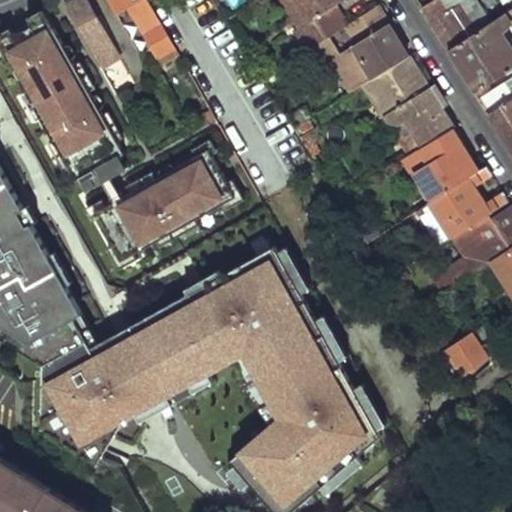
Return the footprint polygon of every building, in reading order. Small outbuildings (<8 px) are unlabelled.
[(98,58),(115,87),(120,96),(132,89),(127,80),(129,79),(118,58),(123,56),(89,0),(79,0),(69,6),(77,21),(98,58)] [(111,0),(121,17),(132,12),(163,67),(182,56),(150,0),(111,0)] [(336,0),(294,0),(304,13),(290,22),(297,31),(320,15),(335,6),(339,4),(336,0)] [(438,0),(424,9),(448,48),(491,20),(478,0),(438,0)] [(397,35),(379,5),(348,24),(360,41),(342,52),(332,35),(316,45),(330,68),(334,64),(339,71),(397,35)] [(335,6),(320,15),(325,23),(332,35),(348,24),(335,6)] [(127,155),(105,113),(90,109),(94,95),(77,64),(63,60),(67,45),(48,10),(35,18),(39,25),(18,37),(13,29),(0,36),(0,37),(30,92),(25,95),(39,121),(44,118),(57,141),(51,144),(66,171),(71,168),(85,193),(129,169),(122,158),(127,155)] [(320,15),(297,31),(303,39),(325,23),(320,15)] [(303,39),(310,49),(316,45),(332,35),(325,23),(303,39)] [(451,52),(477,94),(511,71),(511,55),(494,26),(451,52)] [(410,56),(397,35),(339,71),(352,92),(365,84),(410,56)] [(410,56),(365,84),(387,118),(389,117),(402,110),(408,119),(425,146),(455,126),(443,108),(445,103),(445,96),(439,93),(436,93),(410,56)] [(511,149),(511,81),(481,101),(511,149)] [(295,115),(301,125),(309,119),(303,109),(295,115)] [(407,120),(408,119),(402,110),(389,117),(392,121),(407,120)] [(198,126),(201,132),(220,125),(216,116),(198,126)] [(407,120),(403,139),(412,154),(425,146),(408,119),(407,120)] [(482,169),(455,126),(425,146),(412,154),(421,167),(414,172),(433,201),(482,169)] [(309,133),(303,137),(314,155),(320,150),(309,133)] [(252,488),(272,511),(299,511),(323,492),(329,500),(368,468),(361,460),(385,441),(382,435),(391,430),(368,389),(359,393),(344,367),(353,362),(330,320),(321,325),(307,298),(315,293),(292,252),(284,256),(280,251),(226,280),(223,276),(191,293),(194,298),(104,346),(71,288),(76,285),(59,256),(54,259),(36,227),(41,224),(32,207),(26,210),(0,162),(0,155),(1,154),(0,151),(0,339),(43,367),(41,435),(98,473),(112,453),(125,426),(137,420),(142,428),(215,387),(210,378),(236,364),(246,392),(273,430),(233,466),(237,471),(229,477),(244,494),(252,488)] [(114,209),(99,217),(117,251),(112,254),(123,274),(142,264),(139,258),(161,246),(164,252),(204,230),(201,225),(228,210),(231,215),(249,205),(238,184),(232,188),(214,154),(182,171),(178,186),(164,181),(132,199),(128,213),(114,209)] [(412,154),(400,161),(428,204),(433,201),(414,172),(421,167),(412,154)] [(511,200),(505,191),(485,202),(475,187),(495,174),(489,165),(482,169),(433,201),(428,204),(419,210),(441,244),(451,237),(491,213),(511,200)] [(511,207),(495,219),(491,213),(451,237),(464,257),(451,266),(459,282),(494,259),(511,247),(511,207)] [(511,247),(494,259),(511,286),(511,247)] [(389,277),(398,271),(391,260),(382,266),(389,277)] [(451,348),(469,375),(486,362),(470,335),(451,348)] [(0,511),(84,511),(76,507),(34,481),(0,459),(0,511)]
